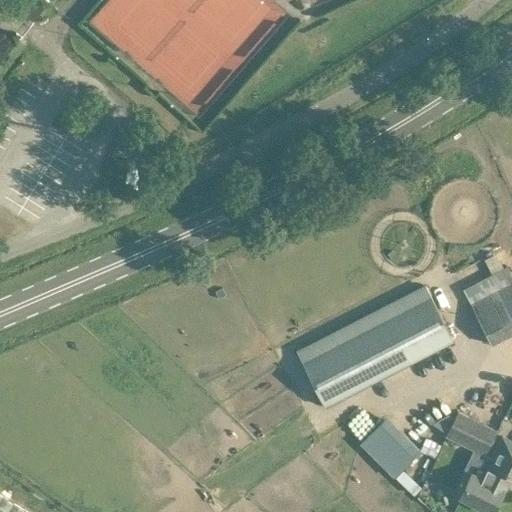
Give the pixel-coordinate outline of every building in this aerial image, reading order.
[(33,21),(46,4),(49,0),(48,0),(31,0),(22,12),(33,21)] [(21,37),(16,32),(12,37),(17,41),(21,37)] [(462,286),(491,344),(511,333),(511,276),(506,264),(462,286)] [(453,340),(431,296),(302,362),(324,405),(453,340)] [(484,454),(496,430),(458,411),(454,418),(447,433),(446,435),(484,454)] [(433,422),(432,423),(447,433),(454,418),(447,413),(433,422)] [(384,419),(361,442),(394,475),(417,452),(384,419)] [(511,476),(511,440),(502,436),(481,478),(471,473),(459,496),(491,511),(492,511),(510,475),(511,476)] [(429,438),(422,451),(434,457),(440,444),(429,438)] [(0,511),(30,511),(0,493),(0,511)]
